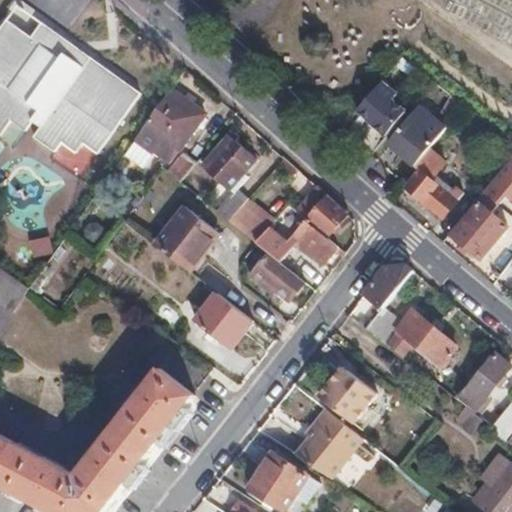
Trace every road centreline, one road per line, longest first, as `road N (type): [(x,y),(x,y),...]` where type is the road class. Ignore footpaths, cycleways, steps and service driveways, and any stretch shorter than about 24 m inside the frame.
road 1 (residential): [(392,227),(177,511)]
road 2 (residential): [(392,227),(145,0)]
road 3 (unknown): [(252,413),(171,356),(151,355),(76,430),(57,431),(0,403)]
road 4 (residential): [(511,321),(392,227)]
